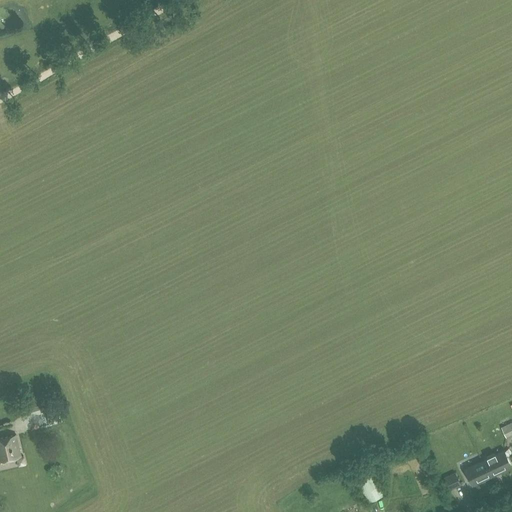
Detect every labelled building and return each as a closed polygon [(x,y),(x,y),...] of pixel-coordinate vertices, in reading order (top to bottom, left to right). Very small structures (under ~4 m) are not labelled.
[(0,461),(21,457),(16,435),(0,438),(0,461)] [(473,480),(475,484),(474,484),(475,485),(491,477),(489,474),(511,464),(504,450),(505,450),(505,449),(495,453),(487,457),(481,460),(483,463),(466,471),(471,480),(473,480)] [(458,479),(459,472),(453,470),(451,477),(458,479)] [(368,502),(385,493),(375,471),(357,479),(368,502)] [(449,489),(455,486),(449,474),(443,477),(446,483),(449,489)]
